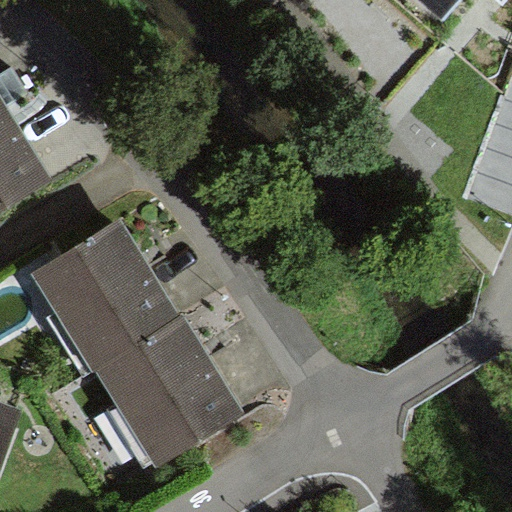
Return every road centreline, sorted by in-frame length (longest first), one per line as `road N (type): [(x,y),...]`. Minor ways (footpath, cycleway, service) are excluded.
road 1 (residential): [(12,0),(351,416)]
road 2 (residential): [(351,416),(501,312)]
road 3 (residential): [(202,511),(351,416)]
